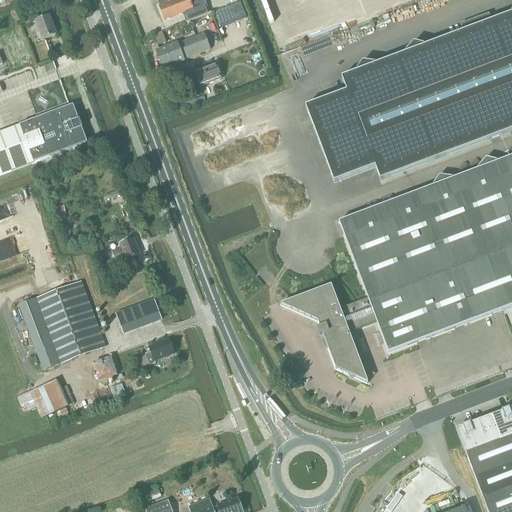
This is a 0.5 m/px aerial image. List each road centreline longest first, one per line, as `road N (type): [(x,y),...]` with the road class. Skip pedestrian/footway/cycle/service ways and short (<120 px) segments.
road 1 (unclassified): [(84,0),(202,318)]
road 2 (primary): [(219,312),(102,0)]
road 3 (unclassified): [(202,318),(274,511)]
